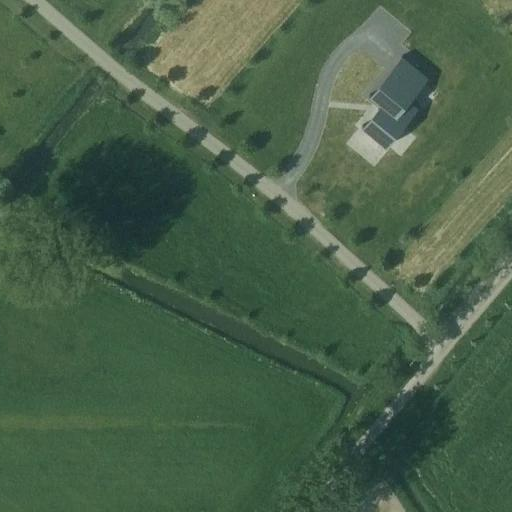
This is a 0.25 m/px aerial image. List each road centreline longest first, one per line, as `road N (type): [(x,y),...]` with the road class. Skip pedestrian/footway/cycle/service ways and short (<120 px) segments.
road 1 (unclassified): [(33,0),(444,346)]
road 2 (unclassified): [(298,511),(444,346)]
